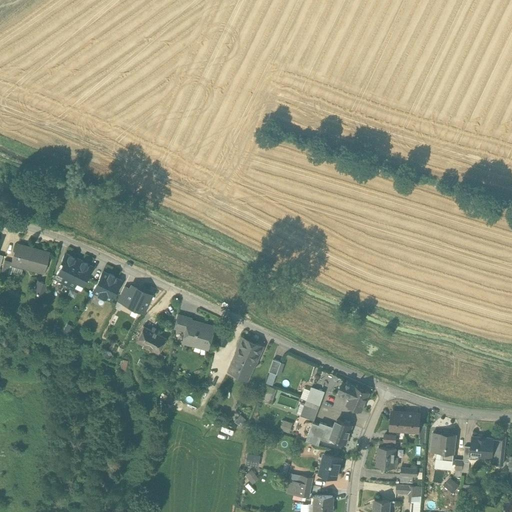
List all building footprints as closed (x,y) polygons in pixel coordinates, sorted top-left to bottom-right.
[(49,253),(16,244),(11,262),(11,263),(44,272),(49,253)] [(82,261),(75,257),(75,258),(65,253),(61,261),(63,262),(56,277),(62,280),(61,282),(73,288),(74,286),(80,289),(91,266),(81,261),(82,261)] [(11,262),(5,260),(1,271),(8,273),(11,263),(11,262)] [(102,272),(93,292),(98,294),(97,297),(104,300),(105,298),(111,300),(120,280),(114,277),(114,276),(109,274),(109,275),(102,272)] [(46,283),(38,280),(34,293),(43,296),(46,283)] [(151,296),(137,289),(137,288),(131,285),(123,303),(143,312),(151,296)] [(191,318),(178,314),(174,328),(185,331),(188,321),(190,322),(191,318)] [(190,322),(188,321),(185,331),(182,342),(193,345),(194,342),(207,346),(207,347),(208,347),(213,327),(212,327),(190,322)] [(223,322),(215,343),(224,346),(232,326),(223,322)] [(159,329),(152,326),(151,329),(143,325),(135,340),(157,352),(158,352),(165,337),(157,333),(159,329)] [(254,344),(242,339),(243,338),(242,338),(236,352),(254,360),(256,356),(257,356),(259,355),(263,348),(262,346),(257,343),(254,344)] [(158,352),(157,352),(152,360),(161,364),(165,356),(158,352)] [(254,360),(236,352),(228,371),(247,380),(255,362),(256,363),(257,361),(254,360)] [(281,362),(273,359),(269,371),(277,374),(281,362)] [(369,393),(345,382),(342,383),(339,389),(340,392),(350,397),(346,404),(361,411),(369,393)] [(267,393),(270,386),(264,384),(262,391),(267,393)] [(267,393),(264,400),(271,403),(276,388),(270,386),(267,393)] [(324,392),(311,387),(306,400),(320,404),(324,392)] [(320,404),(306,400),(301,415),(314,420),(320,404)] [(406,412),(393,411),(391,429),(404,430),(406,412)] [(419,413),(406,412),(404,430),(417,431),(419,413)] [(241,414),(234,421),(243,429),(249,422),(241,414)] [(352,425),(337,419),(334,427),(334,426),(320,422),(319,424),(313,422),(306,441),(318,444),(321,438),(329,441),(331,438),(346,443),(352,425)] [(285,421),(282,430),(290,432),(293,423),(285,421)] [(456,435),(433,432),(431,451),(437,451),(436,458),(437,458),(436,466),(451,468),(452,460),(453,460),(454,453),(456,435)] [(494,439),(472,436),(471,446),(470,454),(471,454),(470,457),(478,458),(478,455),(492,456),(494,439)] [(497,439),(494,439),(492,456),(491,464),(502,465),(505,437),(497,436),(497,439)] [(305,445),(301,457),(312,460),(316,448),(305,445)] [(395,448),(379,446),(377,466),(397,467),(397,459),(394,459),(395,448)] [(247,453),(247,463),(260,463),(260,453),(247,453)] [(341,457),(325,453),(324,454),(327,455),(326,461),(323,460),(320,472),(320,473),(336,477),(341,457)] [(417,468),(401,467),(401,475),(412,476),(417,476),(417,468)] [(248,476),(253,482),(259,478),(254,472),(248,476)] [(313,477),(301,474),(299,481),(311,483),(313,477)] [(444,485),(453,492),(459,484),(450,477),(444,485)] [(299,481),(290,479),(287,492),(309,497),(310,491),(298,489),(299,481)] [(311,483),(299,481),(298,489),(310,491),(311,483)] [(409,485),(397,484),(396,492),(408,493),(409,485)] [(320,485),(318,495),(330,495),(331,487),(320,485)] [(416,486),(409,485),(408,493),(408,495),(411,495),(416,496),(416,486)] [(318,495),(315,495),(314,511),(331,511),(333,495),(330,495),(318,495)] [(390,500),(375,499),(373,511),(388,511),(389,511),(390,500)]
